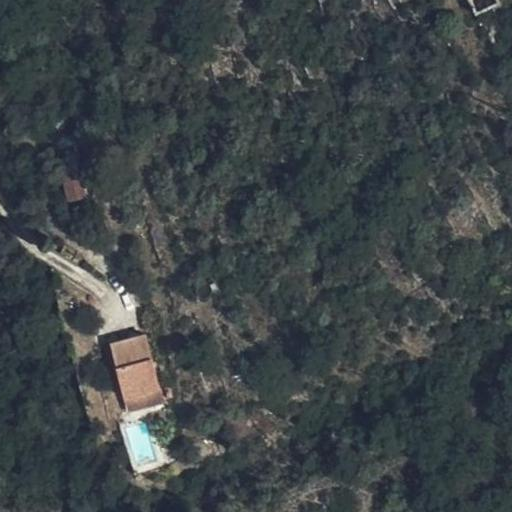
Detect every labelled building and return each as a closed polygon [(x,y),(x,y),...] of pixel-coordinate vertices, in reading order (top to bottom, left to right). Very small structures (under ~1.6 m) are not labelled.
[(468,0),(475,14),(498,3),(496,0),(468,0)] [(41,170),(47,197),(63,194),(56,166),(41,170)] [(68,202),(84,197),(79,178),(62,183),(68,202)] [(101,339),(117,389),(152,378),(133,327),(101,339)] [(152,378),(117,389),(122,402),(156,391),(152,378)]
